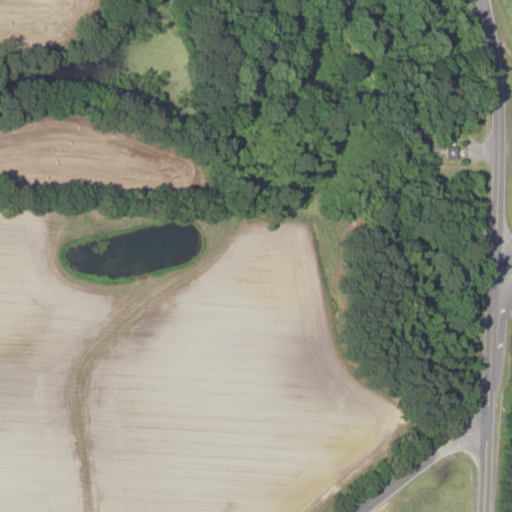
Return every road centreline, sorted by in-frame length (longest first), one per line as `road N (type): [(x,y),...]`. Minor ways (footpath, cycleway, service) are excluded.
road 1 (residential): [(499,256),(495,77),(480,0)]
road 2 (residential): [(485,427),(499,256)]
road 3 (residential): [(357,511),(451,440),(485,427)]
